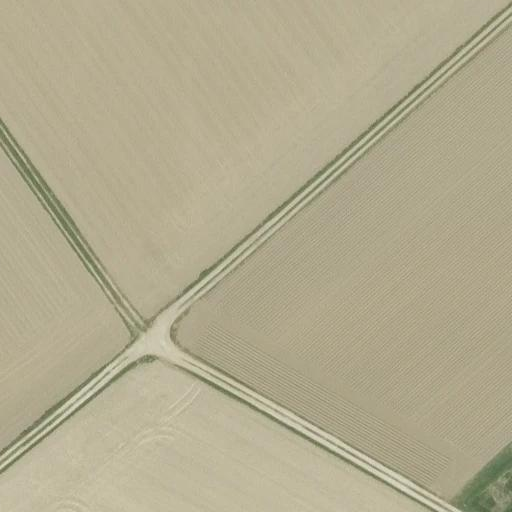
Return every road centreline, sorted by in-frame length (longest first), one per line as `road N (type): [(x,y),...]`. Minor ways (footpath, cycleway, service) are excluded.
road 1 (track): [(148,339),(511,16)]
road 2 (track): [(148,339),(446,511)]
road 3 (track): [(0,130),(148,339)]
road 4 (track): [(148,339),(0,460)]
